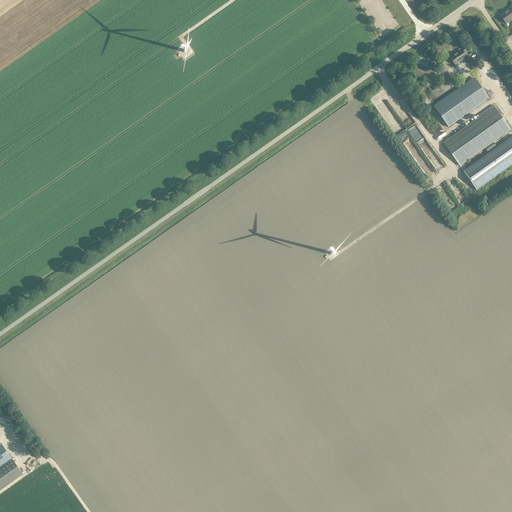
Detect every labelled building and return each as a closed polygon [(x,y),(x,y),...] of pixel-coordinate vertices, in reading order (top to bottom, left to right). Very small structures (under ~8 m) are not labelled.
[(504,12),(500,15),(506,24),(511,20),(511,10),(510,8),(506,11),(505,12),(504,12)] [(464,53),(467,51),(464,46),(457,51),(458,52),(450,57),(449,58),(455,65),(466,57),(464,53)] [(448,126),(488,99),(474,79),(434,107),(448,126)] [(479,117),(443,143),(459,166),(510,130),(493,105),(478,116),(479,117)] [(410,138),(418,133),(413,126),(405,131),(410,138)] [(508,167),(508,168),(511,164),(511,137),(495,149),(496,150),(464,172),(477,190),(476,189),(489,180),(492,178),(508,167)] [(446,201),(451,208),(456,204),(451,198),(446,201)] [(468,206),(465,199),(459,201),(465,214),(474,210),(472,205),(468,206)] [(2,445),(0,446),(0,489),(22,474),(8,454),(2,445)]
